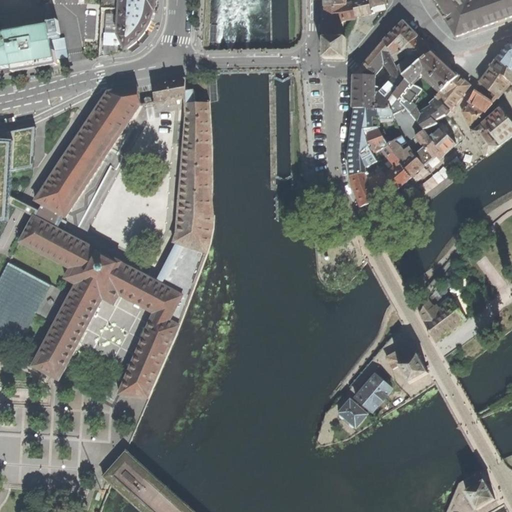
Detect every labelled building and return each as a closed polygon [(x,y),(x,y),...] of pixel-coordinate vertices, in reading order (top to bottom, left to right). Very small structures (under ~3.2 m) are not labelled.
[(156,0),(120,0),(118,35),(126,51),(130,48),(135,44),(141,39),(145,34),(149,28),(152,21),(154,14),(156,0)] [(372,15),(370,7),(368,0),(364,0),(362,1),(355,2),(357,18),(365,16),(372,15)] [(511,0),(433,0),(436,3),(457,37),(511,17),(511,0)] [(102,2),(101,25),(114,24),(115,9),(109,9),(109,2),(102,2)] [(326,7),(326,38),(342,38),(342,30),(340,30),(340,29),(342,29),(342,21),(351,20),(356,19),(357,18),(355,2),(348,5),(326,7)] [(56,65),(57,65),(55,52),(54,52),(51,36),(52,36),(50,22),(49,23),(7,30),(6,30),(7,33),(0,36),(0,70),(2,74),(14,72),(14,73),(15,73),(15,72),(33,69),(56,65)] [(398,29),(385,42),(389,50),(395,42),(401,49),(390,53),(392,57),(403,51),(419,38),(404,23),(398,29)] [(419,38),(403,51),(392,57),(395,62),(406,56),(408,59),(398,69),(402,79),(405,77),(420,63),(432,52),(433,52),(427,45),(420,37),(419,38)] [(347,60),(347,38),(342,38),(326,38),(325,38),(325,59),(347,60)] [(385,42),(355,76),(355,79),(354,109),(356,109),(392,110),(390,103),(395,96),(404,83),(402,79),(398,69),(395,62),(392,57),(390,53),(389,50),(385,42)] [(511,45),(507,49),(498,61),(511,71),(511,45)] [(442,61),(432,52),(420,63),(405,77),(410,84),(412,86),(422,77),(423,78),(425,77),(431,83),(442,93),(443,91),(444,90),(445,90),(458,77),(449,68),(442,61)] [(490,66),(492,68),(511,84),(511,71),(498,61),(496,59),(493,62),(490,66)] [(480,83),(492,93),(499,98),(505,92),(511,84),(492,68),(484,79),(480,83)] [(459,76),(458,77),(445,90),(449,94),(446,98),(444,96),(446,94),(443,91),(442,93),(436,98),(450,111),(471,86),(465,81),(459,76)] [(71,296),(9,263),(0,280),(0,337),(20,348),(37,317),(55,326),(32,368),(59,382),(103,300),(114,306),(120,297),(154,315),(119,396),(150,401),(177,344),(184,328),(213,255),(214,231),(214,217),(211,217),(212,187),(213,149),(210,106),(196,105),(195,92),(187,93),(186,79),(157,85),(156,104),(142,106),(140,91),(139,89),(123,91),(110,94),(107,97),(39,199),(36,202),(43,205),(41,210),(37,218),(35,218),(21,243),(71,271),(65,280),(76,286),(71,296)] [(447,116),(450,111),(436,98),(431,103),(433,107),(420,115),(416,109),(417,107),(413,104),(423,90),(418,88),(412,86),(410,84),(406,81),(404,83),(395,96),(407,109),(415,118),(424,130),(438,124),(435,121),(442,118),(446,115),(447,116)] [(476,90),(468,103),(486,114),(499,98),(492,93),(488,98),(476,90)] [(463,113),(472,130),(486,114),(468,103),(465,108),(463,113)] [(350,155),(351,177),(367,174),(366,168),(378,162),(373,154),(370,144),(367,132),(379,130),(389,146),(403,138),(394,119),(394,115),(392,110),(356,109),(355,117),(351,143),(350,155)] [(424,130),(415,118),(407,109),(394,115),(394,119),(403,138),(410,148),(413,152),(424,167),(431,161),(437,156),(440,160),(444,156),(432,141),(430,139),(424,130)] [(491,118),(483,125),(500,146),(511,137),(511,123),(501,109),(491,118)] [(480,145),(486,157),(500,146),(483,125),(473,134),(480,145)] [(13,197),(15,171),(35,167),(37,132),(37,128),(33,129),(0,134),(0,240),(1,240),(3,221),(12,222),(13,206),(13,197)] [(442,128),(430,139),(432,141),(444,156),(451,149),(457,145),(442,128)] [(404,185),(412,178),(396,157),(389,146),(379,130),(367,132),(370,144),(373,154),(385,150),(389,158),(396,167),(385,176),(395,192),(396,192),(404,185)] [(418,172),(424,167),(413,152),(407,157),(404,153),(410,148),(403,138),(389,146),(396,157),(412,178),(418,172)] [(388,196),(395,192),(385,176),(384,173),(382,174),(379,169),(368,176),(369,181),(371,186),(374,192),(378,199),(379,201),(388,196)] [(356,194),(361,208),(370,203),(378,199),(374,192),(371,186),(369,181),(368,176),(367,174),(351,177),(354,189),(355,189),(356,194)] [(13,206),(35,218),(37,218),(41,210),(13,197),(13,206)] [(429,330),(436,343),(468,320),(453,300),(440,310),(437,306),(438,305),(432,297),(430,301),(429,299),(420,315),(429,330)] [(387,358),(393,370),(400,366),(399,365),(419,355),(420,354),(415,343),(387,358)] [(400,366),(410,384),(429,373),(419,355),(399,365),(400,366)] [(366,387),(356,398),(373,413),(393,389),(376,375),(366,387)] [(350,426),(353,428),(357,428),(368,415),(351,400),(346,407),(340,413),(340,417),(343,420),(347,419),(350,422),(350,426)] [(485,481),(466,492),(478,511),(496,499),(485,481)]
